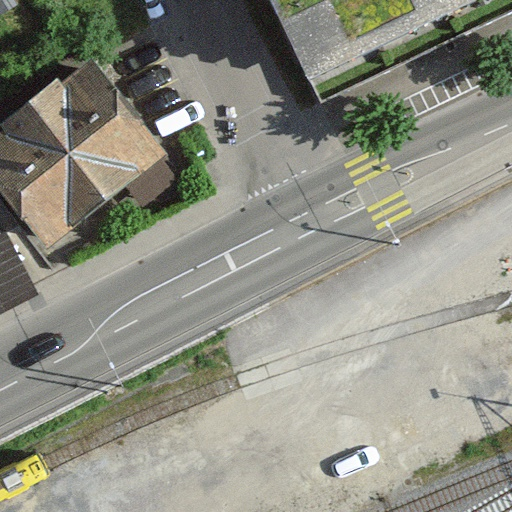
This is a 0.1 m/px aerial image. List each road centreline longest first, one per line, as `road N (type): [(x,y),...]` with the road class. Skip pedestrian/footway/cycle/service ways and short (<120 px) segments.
road 1 (secondary): [(0,385),(298,229)]
road 2 (residential): [(298,229),(185,0)]
road 3 (secondary): [(298,229),(511,127)]
